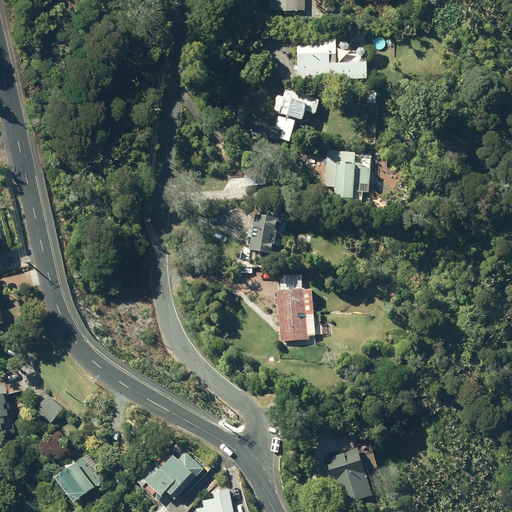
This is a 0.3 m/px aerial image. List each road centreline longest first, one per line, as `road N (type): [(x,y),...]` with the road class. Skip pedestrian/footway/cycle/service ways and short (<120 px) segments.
road 1 (residential): [(0,61),(63,324),(94,363),(248,459)]
road 2 (residential): [(248,459),(256,439),(248,410),(185,360),(164,314),(158,275),(180,59),(194,0)]
